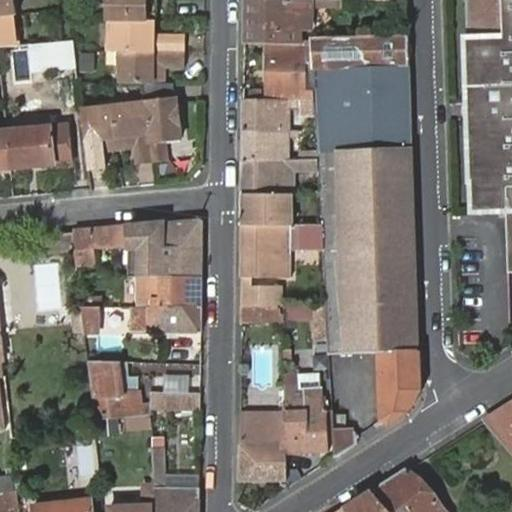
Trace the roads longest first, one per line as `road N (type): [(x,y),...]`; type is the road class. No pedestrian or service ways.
road 1 (residential): [(430,0),(440,422)]
road 2 (residential): [(219,194),(219,511)]
road 3 (residential): [(0,215),(219,194)]
road 4 (residential): [(223,0),(219,194)]
road 5 (tertiary): [(303,511),(440,422)]
